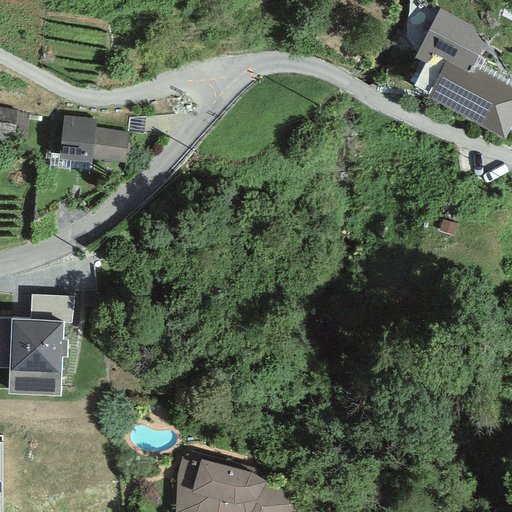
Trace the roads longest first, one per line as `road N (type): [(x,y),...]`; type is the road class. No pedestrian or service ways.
road 1 (unclassified): [(511,162),(309,66),(263,65),(221,78)]
road 2 (unclassified): [(221,78),(203,114),(132,193),(75,235),(0,263)]
road 3 (unclassified): [(0,56),(89,97),(221,78)]
